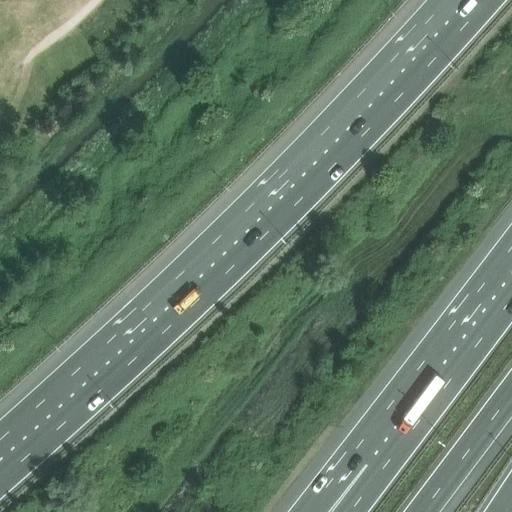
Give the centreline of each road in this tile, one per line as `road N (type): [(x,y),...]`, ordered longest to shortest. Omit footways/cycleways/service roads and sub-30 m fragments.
road 1 (motorway): [(468,0),(217,260),(0,460)]
road 2 (motorway): [(511,273),(369,465)]
road 3 (motorway): [(423,511),(511,394)]
